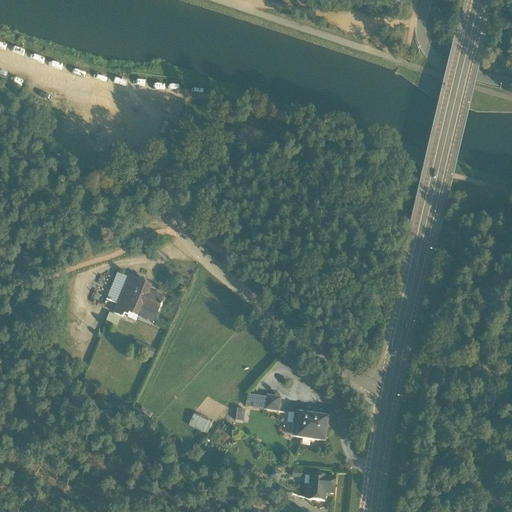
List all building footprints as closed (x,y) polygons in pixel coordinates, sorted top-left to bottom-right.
[(241,133),(231,130),(228,141),(274,157),(280,140),(243,128),(241,133)] [(164,299),(149,293),(151,288),(117,274),(106,300),(116,304),(112,314),(121,318),(122,316),(134,321),(136,316),(154,324),(164,299)] [(108,315),(104,326),(115,330),(120,320),(108,315)] [(155,350),(136,342),(133,351),(151,359),(155,350)] [(268,398),(267,399),(247,395),(245,408),(277,413),(280,399),(268,398)] [(211,422),(193,414),(188,427),(206,434),(211,422)] [(328,419),(293,414),(290,439),(325,444),(328,419)] [(334,478),(309,476),(307,501),(324,503),(325,495),(333,495),(334,478)] [(270,481),(265,490),(287,503),(292,494),(270,481)]
